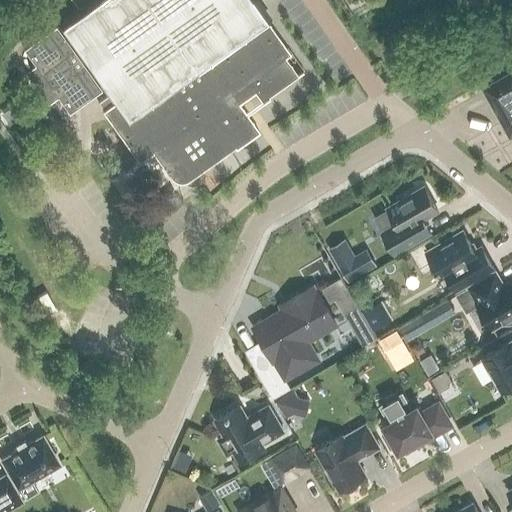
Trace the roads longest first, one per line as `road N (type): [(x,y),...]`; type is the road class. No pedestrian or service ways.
road 1 (unclassified): [(154,452),(249,215),(411,133),(425,133),(511,211)]
road 2 (unclassified): [(372,511),(511,432)]
road 3 (residential): [(154,452),(18,393)]
